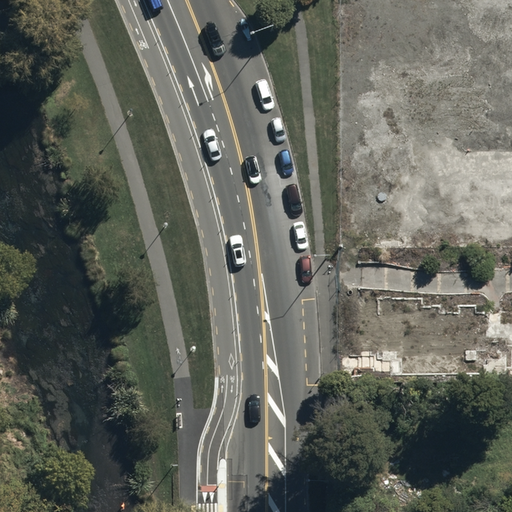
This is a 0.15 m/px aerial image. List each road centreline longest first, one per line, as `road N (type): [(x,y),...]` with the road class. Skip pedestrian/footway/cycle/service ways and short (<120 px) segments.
road 1 (tertiary): [(206,0),(249,109),(277,237),(294,365),(297,511)]
road 2 (tertiary): [(253,511),(250,341),(215,153)]
road 3 (tertiary): [(215,153),(155,0)]
road 4 (tertiary): [(215,153),(214,98),(176,0)]
